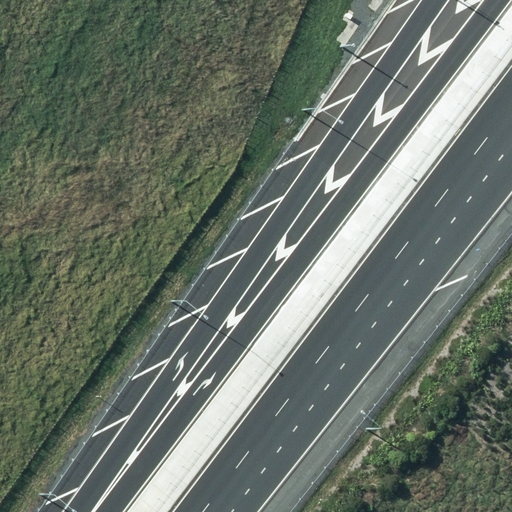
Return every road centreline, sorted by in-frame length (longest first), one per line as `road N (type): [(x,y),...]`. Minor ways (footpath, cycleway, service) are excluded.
road 1 (motorway): [(165,425),(499,0)]
road 2 (motorway): [(165,425),(209,326),(444,0)]
road 3 (motorway): [(509,107),(200,511)]
